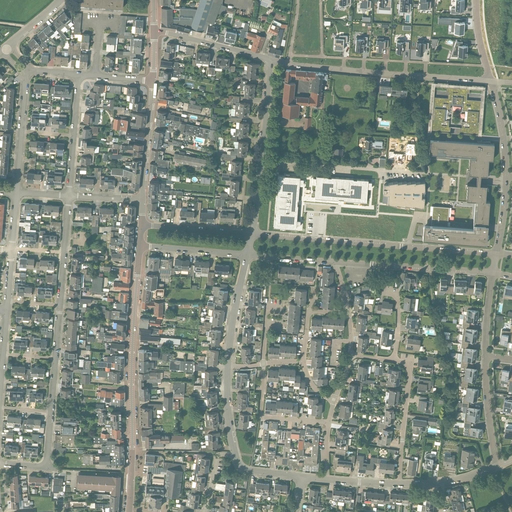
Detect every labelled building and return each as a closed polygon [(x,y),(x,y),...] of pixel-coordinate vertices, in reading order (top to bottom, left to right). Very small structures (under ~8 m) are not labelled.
[(101,6),(113,7),(122,8),(123,0),(80,0),(80,5),(101,6)] [(167,8),(176,8),(175,0),(159,0),(160,5),(167,5),(167,8)] [(214,24),(217,14),(223,15),(226,7),(221,5),(221,4),(222,4),(222,0),(199,0),(196,10),(189,9),(180,8),(177,25),(176,30),(175,31),(188,34),(189,29),(202,32),(202,30),(205,31),(208,22),(214,24)] [(358,0),(359,1),(359,3),(359,7),(361,7),(360,10),(367,10),(367,9),(370,10),(371,1),(368,1),(367,0),(358,0)] [(398,0),(398,4),(400,4),(399,12),(403,12),(410,13),(411,4),(407,4),(407,0),(398,0)] [(418,2),(418,8),(425,9),(430,9),(431,2),(426,2),(425,0),(419,0),(419,2),(418,2)] [(455,0),(455,9),(451,8),(450,13),(459,14),(459,11),(464,11),(464,0),(455,0)] [(161,22),(177,25),(180,8),(176,8),(167,8),(161,8),(161,22)] [(65,23),(70,19),(64,12),(58,17),(64,24),(65,23)] [(67,37),(60,30),(65,26),(65,27),(67,25),(65,23),(64,24),(58,17),(53,22),(54,23),(52,25),(64,40),(67,37)] [(438,18),(439,18),(439,23),(451,24),(454,24),(454,32),(454,33),(464,34),(464,22),(459,22),(460,19),(438,18)] [(273,20),(268,31),(276,35),(280,27),(284,28),(286,28),(287,25),(281,24),(273,20)] [(249,26),(258,29),(260,23),(251,21),(249,26)] [(237,30),(247,32),(250,23),(245,22),(243,29),(237,30)] [(50,36),(54,32),(48,25),(43,30),(49,37),(50,36)] [(215,26),(215,27),(208,26),(206,32),(213,34),(212,37),(217,38),(219,30),(219,27),(215,26)] [(277,41),(273,56),(279,57),(281,50),(278,49),(283,29),(284,28),(280,27),(276,35),(274,40),(277,41)] [(37,39),(45,48),(47,46),(45,44),(49,41),(50,42),(51,41),(50,40),(52,39),(50,36),(49,37),(43,30),(37,35),(40,37),(37,39)] [(226,36),(225,40),(234,42),(235,38),(237,33),(226,30),(225,36),(226,36)] [(259,52),(264,37),(255,34),(248,32),(246,38),(250,39),(250,38),(254,39),(251,50),(259,52)] [(334,44),(333,45),(334,45),(334,49),(343,50),(344,42),(347,42),(347,36),(339,36),(339,38),(334,38),(334,44)] [(356,38),(355,51),(360,51),(363,51),(363,50),(363,49),(363,46),(367,46),(367,37),(364,37),(363,38),(356,38)] [(43,50),(45,48),(37,39),(35,41),(33,38),(28,43),(33,50),(39,45),(43,50)] [(376,45),(376,47),(376,52),(383,52),(383,48),(388,48),(389,41),(383,40),(383,38),(377,38),(376,45)] [(396,48),(396,53),(403,53),(403,49),(408,50),(409,42),(403,42),(403,40),(397,39),(396,46),(396,48)] [(72,50),(81,51),(81,48),(88,48),(89,42),(81,41),(77,40),(77,46),(69,45),(69,47),(72,47),(72,50)] [(267,54),(273,56),(277,41),(275,41),(274,40),(272,48),(269,47),(267,54)] [(416,48),(416,49),(416,54),(423,54),(423,50),(428,50),(429,43),(423,42),(423,41),(417,40),(417,43),(416,43),(416,48)] [(467,49),(467,46),(465,46),(462,46),(462,42),(456,42),(453,51),(458,53),(458,56),(467,57),(467,49)] [(123,55),(123,51),(116,51),(117,44),(114,44),(106,43),(106,50),(116,51),(115,54),(123,55)] [(136,56),(136,53),(140,53),(141,46),(131,46),(130,52),(123,51),(123,55),(136,56)] [(48,59),(51,59),(52,47),(49,47),(48,53),(42,53),(42,55),(41,55),(41,58),(41,59),(41,62),(48,63),(48,59)] [(61,64),(61,56),(54,56),(55,47),(52,47),(51,59),(54,59),(54,63),(61,64)] [(71,60),(71,55),(72,50),(72,47),(69,47),(68,47),(67,54),(68,54),(67,57),(61,56),(61,64),(67,64),(68,60),(71,60)] [(79,61),(87,61),(87,54),(81,54),(81,51),(72,50),(71,55),(76,55),(76,57),(80,57),(79,61)] [(195,62),(202,63),(203,53),(196,53),(196,60),(192,59),(192,65),(195,66),(195,62)] [(105,63),(115,64),(116,57),(122,58),(123,55),(115,54),(115,57),(105,56),(105,63)] [(130,61),(132,61),(132,65),(139,66),(140,59),(135,59),(136,56),(123,55),(122,58),(130,58),(130,61)] [(231,73),(232,66),(229,66),(229,59),(223,58),(222,68),(228,68),(228,72),(231,73)] [(172,72),(180,74),(180,72),(181,72),(182,69),(179,68),(180,63),(178,63),(178,62),(178,60),(174,59),(174,62),(172,61),(172,62),(161,60),(160,65),(171,67),(171,70),(172,71),(172,72)] [(246,70),(255,71),(256,67),(259,68),(259,64),(244,63),(244,65),(247,65),(246,70)] [(243,75),(243,77),(258,79),(258,75),(255,75),(255,71),(246,70),(246,76),(243,75)] [(296,104),(296,97),(293,97),(295,83),(290,83),(291,76),(292,76),(294,76),(295,76),(296,77),(296,79),(303,79),(302,80),(309,80),(309,79),(312,79),(312,81),(312,82),(314,82),(315,73),(314,72),(297,71),(295,71),(291,70),(286,70),(285,82),(282,116),(296,116),(297,104),(296,104)] [(296,104),(297,104),(300,104),(310,105),(320,105),(322,83),(322,79),(326,80),(327,74),(326,74),(324,73),(324,74),(323,74),(323,73),(315,73),(314,82),(313,91),(314,91),(313,97),(310,96),(310,99),(309,98),(300,98),(296,97),(296,104)] [(51,96),(51,93),(51,87),(48,86),(49,84),(41,84),(41,92),(48,93),(47,96),(51,96)] [(96,92),(99,92),(103,92),(103,85),(94,84),(93,91),(96,91),(96,92)] [(54,93),(61,94),(62,85),(55,85),(54,87),(51,87),(51,93),(51,96),(54,96),(54,93)] [(62,85),(61,94),(61,97),(65,97),(65,94),(68,95),(69,95),(69,91),(71,91),(72,89),(69,89),(69,86),(62,85)] [(169,96),(169,91),(170,91),(171,91),(172,91),(172,90),(173,90),(173,89),(174,89),(174,88),(174,87),(165,85),(165,86),(160,86),(159,95),(169,96)] [(391,92),(390,94),(406,96),(407,89),(391,88),(392,86),(380,85),(379,92),(387,93),(387,91),(391,92)] [(447,87),(446,92),(448,92),(448,98),(451,98),(450,103),(463,104),(464,99),(467,99),(467,93),(469,93),(469,89),(470,89),(470,88),(446,87),(447,87)] [(89,98),(95,99),(103,99),(103,96),(99,96),(99,92),(96,92),(96,91),(93,91),(90,91),(89,98)] [(434,96),(433,96),(432,113),(445,114),(445,109),(450,109),(450,103),(451,98),(448,98),(434,97),(434,96)] [(161,106),(165,107),(166,107),(168,107),(169,105),(172,106),(172,105),(176,106),(177,106),(178,101),(174,100),(169,99),(167,99),(159,97),(158,103),(162,104),(161,106)] [(85,105),(95,106),(95,99),(89,98),(86,98),(85,105)] [(249,104),(240,103),(239,103),(239,100),(232,99),(232,102),(235,102),(235,109),(249,110),(249,104)] [(467,116),(480,117),(481,100),(481,101),(467,99),(464,99),(463,104),(463,110),(467,111),(467,116)] [(203,111),(201,110),(201,106),(196,105),(188,103),(187,111),(200,113),(202,113),(203,111)] [(229,118),(241,119),(242,116),(248,117),(249,110),(235,109),(232,109),(231,115),(229,115),(229,118)] [(173,120),(190,125),(191,122),(188,121),(188,122),(182,120),(182,119),(177,118),(177,117),(174,117),(174,115),(170,114),(170,113),(167,113),(167,112),(157,110),(156,117),(173,119),(173,120)] [(83,121),(84,122),(93,123),(93,114),(98,115),(98,111),(91,111),(91,114),(84,113),(84,118),(83,119),(83,120),(83,121)] [(45,124),(48,124),(49,118),(49,113),(46,113),(46,117),(39,117),(38,126),(45,126),(45,124)] [(445,114),(432,113),(431,131),(431,130),(450,132),(450,127),(449,127),(449,120),(444,120),(445,114)] [(66,124),(66,119),(66,115),(63,115),(63,119),(59,118),(58,127),(65,128),(65,124),(66,124)] [(460,127),(460,128),(459,132),(478,134),(480,117),(467,116),(467,122),(462,121),(461,128),(460,127)] [(167,129),(174,131),(179,132),(207,139),(208,139),(213,141),(216,141),(217,131),(214,131),(209,129),(190,125),(173,120),(173,119),(156,117),(155,124),(168,126),(167,129)] [(51,127),(58,127),(59,118),(52,118),(49,118),(48,124),(51,124),(51,127)] [(144,132),(134,131),(126,130),(127,127),(128,120),(127,120),(121,119),(118,119),(114,118),(114,122),(113,125),(113,129),(123,130),(122,136),(125,136),(144,138),(144,132)] [(236,129),(248,130),(249,123),(241,122),(241,119),(229,118),(229,121),(236,122),(236,129)] [(83,129),(83,137),(91,137),(92,133),(98,134),(98,127),(89,126),(89,129),(83,129)] [(154,135),(168,139),(170,139),(169,132),(174,131),(167,129),(157,127),(157,131),(154,130),(154,135)] [(237,138),(237,136),(247,137),(248,130),(236,129),(235,129),(235,132),(233,132),(233,135),(230,135),(230,138),(237,138)] [(153,141),(167,143),(168,139),(154,135),(153,141)] [(366,138),(365,148),(366,148),(366,152),(370,152),(370,149),(371,149),(371,146),(374,146),(374,148),(382,148),(382,141),(375,141),(375,142),(372,142),(372,139),(366,138)] [(127,149),(142,151),(143,145),(134,144),(133,145),(128,145),(129,140),(124,139),(124,143),(121,142),(121,144),(113,144),(110,144),(110,141),(109,141),(109,148),(112,148),(118,149),(124,149),(126,150),(127,149)] [(415,150),(414,140),(410,139),(405,139),(405,146),(404,154),(399,153),(393,153),(393,152),(393,151),(391,151),(389,151),(389,154),(388,159),(396,160),(404,160),(411,161),(412,150),(415,150)] [(487,175),(488,160),(493,160),(494,144),(490,144),(490,142),(477,141),(477,143),(430,139),(429,154),(476,157),(475,158),(469,157),(468,174),(477,174),(487,175)] [(29,149),(36,150),(37,141),(30,141),(29,145),(29,149)] [(43,153),(46,153),(47,142),(44,142),(37,141),(36,150),(43,151),(43,153)] [(84,152),(94,152),(94,146),(86,146),(86,141),(82,141),(81,149),(84,149),(84,152)] [(49,151),(56,152),(57,143),(50,142),(47,142),(46,153),(49,153),(49,151)] [(343,157),(344,149),(335,148),(334,156),(343,157)] [(156,159),(160,160),(161,154),(162,154),(163,151),(159,150),(152,149),(150,158),(156,159)] [(93,164),(93,161),(94,152),(84,152),(84,157),(81,157),(81,163),(93,164)] [(179,154),(175,153),(173,162),(207,168),(208,164),(209,164),(210,161),(209,161),(209,160),(184,155),(179,154)] [(127,181),(139,183),(140,172),(131,171),(125,169),(112,167),(111,174),(123,175),(122,178),(127,178),(127,181)] [(229,177),(229,174),(240,175),(240,168),(231,167),(230,171),(226,170),(226,174),(222,173),(222,177),(229,177)] [(41,181),(44,181),(44,171),(41,171),(41,174),(34,173),(33,182),(41,183),(41,181)] [(46,183),(53,184),(54,175),(47,174),(48,171),(44,171),(44,181),(47,181),(46,183)] [(54,175),(53,184),(61,184),(61,180),(62,172),(54,172),(54,175)] [(275,216),(274,227),(296,229),(296,226),(299,227),(300,222),(300,221),(297,220),(298,205),(297,205),(297,200),(298,200),(299,185),(300,185),(303,185),(303,179),(300,179),(300,178),(300,177),(289,176),(284,176),(278,175),(277,186),(278,186),(277,190),(275,212),(276,212),(275,216)] [(118,187),(118,184),(118,176),(115,176),(115,180),(108,179),(107,188),(114,188),(115,187),(118,187)] [(127,189),(138,190),(139,183),(127,181),(121,181),(122,176),(118,176),(118,184),(127,185),(127,189)] [(313,178),(312,184),(316,184),(315,198),(321,199),(327,199),(338,200),(338,199),(343,199),(343,200),(354,201),(360,202),(366,202),(367,188),(371,188),(371,182),(368,182),(368,180),(357,179),(357,180),(353,179),(336,177),(331,177),(331,178),(328,177),(316,176),(316,178),(313,178)] [(424,208),(424,197),(421,197),(422,192),(425,192),(424,181),(415,183),(415,182),(406,183),(406,182),(397,183),(397,182),(388,183),(388,184),(384,184),(383,194),(388,195),(387,204),(396,206),(396,204),(405,206),(405,205),(410,206),(414,207),(414,206),(424,208)] [(486,244),(487,229),(489,201),(485,201),(486,185),(467,184),(466,200),(475,201),(473,228),(447,226),(449,207),(433,206),(431,225),(424,224),(422,239),(439,240),(486,244)] [(152,209),(160,210),(160,206),(158,206),(159,203),(157,203),(157,202),(148,202),(147,209),(152,209)] [(38,213),(41,213),(41,207),(39,207),(39,204),(32,204),(31,213),(38,213)] [(44,214),(51,214),(51,205),(45,205),(44,207),(41,207),(41,213),(41,215),(43,216),(43,213),(44,213),(44,214)] [(127,213),(135,214),(135,207),(128,206),(127,213)] [(92,226),(94,226),(95,216),(91,215),(91,208),(84,207),(84,215),(88,216),(88,219),(92,219),(91,226),(92,226)] [(160,210),(152,209),(151,216),(163,217),(164,211),(160,210)] [(121,225),(126,226),(127,221),(134,221),(135,214),(127,213),(127,216),(122,216),(121,225)] [(121,233),(133,234),(133,226),(126,226),(121,225),(119,225),(116,225),(116,228),(121,228),(121,233)] [(56,241),(59,242),(60,233),(61,229),(60,229),(56,228),(56,236),(49,235),(49,244),(56,244),(56,241)] [(36,242),(38,242),(39,235),(40,232),(36,232),(35,234),(29,233),(28,242),(36,243),(36,242)] [(41,243),(49,244),(49,235),(42,234),(42,235),(39,235),(38,242),(41,242),(41,243)] [(132,240),(124,239),(124,242),(115,241),(116,238),(114,238),(110,238),(111,245),(117,245),(132,246),(133,240),(132,240)] [(71,263),(82,264),(82,260),(84,260),(84,255),(75,254),(75,257),(72,257),(71,263)] [(159,269),(168,270),(171,270),(171,268),(171,259),(149,257),(148,268),(159,269)] [(19,266),(26,267),(27,258),(20,258),(19,262),(19,266)] [(33,273),(36,273),(37,261),(34,261),(34,259),(27,258),(26,267),(33,268),(33,273)] [(43,268),(46,269),(47,260),(40,259),(40,262),(37,261),(36,273),(39,273),(39,270),(42,270),(43,268)] [(174,268),(171,268),(171,270),(170,276),(174,276),(174,270),(181,271),(181,270),(181,268),(182,260),(175,259),(174,268)] [(47,260),(46,269),(54,269),(54,264),(54,260),(47,260)] [(187,277),(190,277),(191,267),(188,267),(189,260),(182,260),(181,268),(181,270),(188,271),(187,277)] [(194,272),(201,273),(202,261),(195,261),(194,265),(191,265),(191,267),(190,277),(191,277),(191,280),(194,280),(194,278),(195,279),(195,275),(194,275),(194,272)] [(207,285),(210,286),(211,277),(211,271),(208,270),(209,262),(202,261),(201,273),(208,273),(207,278),(207,285)] [(79,274),(81,274),(84,274),(86,274),(87,269),(83,269),(83,264),(82,264),(71,263),(71,270),(79,271),(79,274)] [(221,276),(227,277),(231,277),(231,269),(228,269),(229,266),(222,265),(221,274),(221,276)] [(277,277),(298,278),(299,270),(300,268),(278,266),(277,277)] [(121,276),(130,277),(130,269),(119,268),(119,274),(120,274),(120,275),(121,275),(121,276)] [(322,278),(333,279),(333,272),(330,272),(330,268),(323,268),(322,278)] [(298,280),(306,281),(307,270),(299,270),(298,278),(298,280)] [(401,272),(400,279),(404,280),(403,288),(413,289),(414,282),(417,282),(417,278),(414,278),(406,277),(407,273),(401,272)] [(110,280),(113,280),(129,282),(130,277),(121,276),(121,275),(120,275),(120,274),(119,274),(119,275),(118,278),(111,277),(110,280)] [(145,288),(156,288),(157,275),(146,274),(145,287),(145,288)] [(91,291),(101,292),(102,277),(93,276),(92,288),(91,291)] [(449,293),(450,286),(446,286),(446,279),(440,279),(440,284),(438,284),(437,291),(438,291),(438,290),(443,290),(443,293),(447,293),(449,293)] [(460,291),(460,280),(454,280),(454,287),(450,286),(449,293),(455,294),(456,293),(456,291),(460,291)] [(460,280),(460,291),(463,292),(463,294),(469,294),(470,288),(466,287),(466,281),(460,280)] [(113,288),(129,290),(129,283),(113,281),(113,288)] [(470,288),(469,294),(475,295),(476,293),(482,293),(482,294),(483,287),(480,287),(481,282),(475,281),(474,288),(470,288)] [(17,294),(24,295),(25,286),(25,284),(18,283),(17,290),(17,294)] [(31,293),(34,294),(35,287),(32,287),(25,286),(24,295),(31,296),(31,293)] [(224,291),(225,288),(220,287),(213,286),(212,286),(212,290),(214,290),(213,296),(226,298),(227,291),(224,291)] [(322,307),(333,308),(334,286),(332,286),(323,286),(322,307)] [(37,296),(44,297),(45,288),(38,287),(38,288),(35,287),(34,294),(37,294),(37,296)] [(142,301),(151,301),(151,294),(152,293),(155,293),(155,298),(164,298),(164,288),(156,288),(145,288),(145,287),(144,287),(142,301)] [(45,288),(44,297),(51,297),(52,293),(52,289),(45,288)] [(249,297),(259,298),(259,292),(262,292),(263,289),(255,288),(255,291),(249,290),(249,297)] [(123,302),(128,302),(128,294),(119,293),(118,302),(122,303),(123,302)] [(355,296),(354,303),(361,304),(365,304),(367,304),(368,299),(369,294),(361,293),(361,297),(355,296)] [(207,305),(214,307),(215,304),(217,304),(225,305),(226,298),(213,296),(212,303),(208,302),(207,305)] [(305,297),(300,297),(295,296),(294,303),(300,304),(305,304),(305,297)] [(249,297),(248,304),(254,304),(253,307),(261,308),(264,308),(264,305),(262,305),(260,302),(259,302),(259,298),(249,297)] [(405,297),(403,309),(411,310),(414,311),(414,310),(415,306),(417,307),(418,299),(416,299),(405,297)] [(77,307),(84,307),(84,303),(91,303),(91,299),(83,299),(80,298),(76,298),(76,301),(68,300),(68,306),(71,306),(77,307)] [(162,315),(162,318),(171,319),(171,321),(185,323),(186,317),(162,314),(163,302),(154,302),(154,301),(151,301),(142,301),(141,308),(148,308),(148,307),(154,307),(153,314),(157,315),(162,315)] [(385,311),(387,311),(391,312),(391,308),(392,308),(392,304),(388,303),(388,302),(382,301),(382,305),(378,305),(377,308),(376,308),(376,313),(381,313),(381,311),(384,311),(385,311)] [(122,310),(127,310),(128,302),(123,302),(122,303),(118,302),(116,302),(116,308),(122,308),(122,310)] [(212,316),(222,318),(224,311),(214,309),(214,307),(207,305),(206,309),(213,310),(212,316)] [(466,315),(477,316),(478,310),(471,310),(472,306),(465,305),(464,311),(467,311),(466,315)] [(77,307),(71,306),(71,309),(68,309),(67,317),(78,317),(79,312),(86,312),(86,310),(86,307),(84,307),(77,307)] [(246,309),(245,316),(254,317),(255,314),(258,314),(258,311),(260,311),(261,308),(253,307),(253,310),(246,309)] [(119,318),(126,319),(127,312),(119,311),(119,312),(112,310),(105,310),(97,309),(94,308),(90,308),(90,310),(98,311),(98,313),(105,314),(104,318),(114,319),(114,317),(115,317),(115,316),(119,316),(119,318)] [(29,319),(32,320),(33,314),(30,313),(30,311),(23,311),(23,319),(29,320),(29,319)] [(35,320),(42,321),(43,312),(36,312),(35,314),(33,314),(32,320),(35,320)] [(356,323),(365,324),(365,320),(367,320),(371,318),(371,315),(367,314),(360,313),(360,317),(357,316),(356,323)] [(477,316),(466,315),(466,318),(463,318),(462,324),(469,325),(470,321),(476,322),(477,316)] [(212,316),(211,323),(221,325),(222,318),(212,316)] [(245,316),(245,323),(252,323),(252,326),(262,327),(263,323),(257,323),(257,317),(254,317),(245,316)] [(150,328),(150,325),(148,324),(149,319),(140,318),(139,326),(150,328)] [(410,330),(418,331),(419,324),(415,323),(415,319),(407,318),(406,326),(410,326),(410,330)] [(469,325),(462,324),(462,328),(463,328),(462,334),(476,336),(477,330),(469,329),(469,325)] [(502,330),(500,343),(508,344),(508,340),(511,341),(511,324),(510,331),(502,330)] [(155,336),(159,337),(160,329),(150,328),(139,326),(138,334),(155,335),(155,336)] [(247,335),(251,336),(252,336),(253,329),(262,330),(262,327),(252,326),(251,329),(244,328),(243,335),(247,335)] [(211,337),(220,338),(221,331),(212,330),(211,337)] [(113,340),(115,341),(115,333),(106,333),(103,332),(96,331),(96,339),(105,340),(113,340)] [(392,332),(383,331),(381,344),(390,346),(392,332)] [(462,334),(461,344),(468,344),(468,341),(475,342),(476,336),(462,334)] [(27,346),(30,346),(31,336),(31,335),(28,335),(27,338),(25,337),(25,340),(21,340),(20,348),(27,348),(27,346)] [(140,340),(159,342),(179,344),(180,339),(168,337),(168,338),(159,337),(155,336),(140,335),(140,340)] [(32,349),(39,350),(40,341),(40,338),(34,338),(34,337),(31,336),(30,346),(33,347),(32,349)] [(357,344),(365,345),(366,338),(358,336),(357,344)] [(211,337),(210,344),(219,345),(220,338),(211,337)] [(407,338),(406,349),(419,351),(420,340),(407,338)] [(114,349),(124,350),(125,344),(111,343),(110,349),(106,349),(105,352),(113,353),(114,349)] [(468,344),(461,344),(461,348),(463,348),(462,354),(476,355),(476,350),(467,348),(468,344)] [(218,351),(210,350),(208,350),(208,347),(201,346),(201,349),(206,350),(206,357),(209,357),(217,358),(218,351)] [(138,359),(155,359),(164,360),(170,360),(169,365),(169,369),(179,370),(184,370),(184,372),(194,372),(194,362),(180,361),(173,360),(173,354),(171,354),(163,352),(151,351),(151,350),(148,350),(138,350),(138,359)] [(249,363),(250,361),(250,354),(249,354),(242,354),(241,360),(244,360),(243,363),(249,363)] [(462,354),(461,363),(467,364),(468,360),(475,361),(476,355),(462,354)] [(206,364),(208,364),(217,365),(217,358),(209,357),(206,357),(206,362),(203,361),(203,363),(198,362),(197,366),(206,367),(206,364)] [(420,372),(425,373),(432,373),(432,369),(430,369),(430,367),(432,367),(433,357),(428,357),(428,361),(418,359),(417,365),(421,365),(420,372)] [(73,369),(77,369),(77,363),(73,362),(74,359),(64,358),(63,365),(69,366),(69,368),(73,369)] [(138,370),(149,370),(149,371),(151,371),(151,368),(155,368),(155,362),(156,362),(156,361),(155,361),(155,359),(138,359),(138,370)] [(467,364),(461,363),(460,367),(463,368),(463,370),(465,370),(465,374),(476,375),(477,369),(467,368),(467,364)] [(357,372),(366,373),(367,366),(358,365),(357,372)] [(24,375),(28,375),(28,369),(25,369),(25,367),(18,366),(18,374),(24,375)] [(204,378),(213,378),(213,374),(216,374),(216,371),(206,371),(206,367),(197,366),(197,370),(202,371),(201,373),(204,373),(204,378)] [(30,375),(37,376),(38,367),(31,367),(31,369),(28,369),(28,375),(30,375)] [(388,376),(399,377),(400,370),(388,369),(388,372),(388,376)] [(236,380),(246,381),(247,373),(243,373),(243,370),(240,370),(240,373),(236,373),(236,380)] [(501,379),(501,383),(509,384),(508,391),(511,391),(511,374),(509,374),(510,370),(502,370),(501,379)] [(112,377),(112,382),(120,382),(120,372),(112,372),(112,371),(109,371),(109,377),(112,377)] [(146,378),(146,383),(157,383),(156,383),(161,383),(161,379),(160,379),(160,372),(156,372),(138,371),(139,377),(146,378)] [(375,381),(366,380),(366,373),(357,372),(357,379),(362,380),(362,382),(362,383),(374,384),(375,381)] [(90,375),(81,374),(80,383),(90,383),(90,375)] [(476,375),(465,374),(464,377),(462,377),(461,383),(468,384),(468,380),(475,381),(476,375)] [(380,382),(380,385),(390,386),(390,383),(396,384),(398,384),(399,377),(388,376),(388,379),(386,379),(386,382),(380,382)] [(327,384),(327,380),(327,378),(323,377),(323,378),(317,377),(317,383),(319,383),(319,386),(326,387),(327,384)] [(201,389),(208,389),(208,385),(216,385),(216,382),(213,382),(213,378),(204,378),(199,378),(200,383),(201,383),(201,389)] [(243,390),(248,391),(249,387),(245,387),(246,381),(236,380),(235,386),(239,387),(239,390),(243,390)] [(417,392),(421,393),(421,391),(429,392),(431,381),(418,380),(417,392)] [(173,381),(172,389),(173,389),(173,393),(184,394),(185,381),(173,381)] [(304,392),(304,394),(306,394),(307,394),(308,387),(305,386),(305,382),(300,381),(299,386),(298,391),(304,392)] [(348,391),(358,392),(359,385),(361,386),(362,383),(362,382),(354,381),(354,384),(349,384),(348,391)] [(468,384),(461,383),(461,387),(464,387),(464,389),(466,390),(466,393),(477,395),(478,389),(467,388),(468,384)] [(207,399),(217,398),(216,392),(209,392),(208,389),(201,389),(201,393),(201,396),(205,396),(205,399),(207,399)] [(385,396),(398,397),(399,390),(387,389),(387,392),(386,392),(385,396)] [(237,400),(246,401),(246,397),(248,397),(248,391),(243,390),(243,393),(237,393),(237,396),(237,400)] [(9,399),(16,400),(16,391),(5,391),(5,395),(9,395),(9,399)] [(23,398),(26,398),(26,392),(16,391),(16,400),(23,400),(23,398)] [(351,401),(357,402),(359,402),(359,399),(357,399),(358,392),(348,391),(347,398),(351,398),(351,401)] [(29,400),(35,401),(36,392),(26,392),(26,398),(29,398),(29,400)] [(36,392),(35,401),(42,401),(42,398),(45,398),(46,393),(36,392)] [(477,395),(466,393),(465,397),(463,397),(462,403),(469,404),(469,400),(476,401),(477,395)] [(309,403),(317,403),(317,398),(314,398),(314,395),(312,394),(307,394),(306,394),(306,397),(307,397),(307,403),(309,403)] [(116,403),(124,403),(124,397),(115,397),(112,397),(105,396),(105,401),(112,402),(111,405),(116,405),(116,403)] [(163,404),(163,409),(172,410),(173,397),(164,396),(163,404)] [(386,400),(385,403),(397,404),(398,397),(385,396),(384,396),(384,399),(386,400)] [(245,411),(251,411),(252,411),(252,407),(247,407),(248,405),(246,404),(246,401),(237,400),(236,407),(242,407),(242,410),(245,411)] [(424,413),(431,414),(431,413),(432,407),(431,407),(432,402),(426,401),(418,400),(418,403),(419,403),(418,410),(424,411),(424,413)] [(340,410),(349,411),(352,412),(353,407),(357,407),(357,405),(357,402),(351,401),(345,401),(345,405),(340,404),(340,410)] [(154,409),(155,403),(148,403),(148,407),(144,407),(140,407),(140,415),(151,415),(151,409),(154,409)] [(469,404),(462,403),(462,407),(466,407),(465,413),(479,415),(479,409),(468,408),(469,404)] [(383,415),(394,417),(394,412),(393,412),(393,410),(392,410),(392,407),(384,405),(383,411),(384,412),(383,415)] [(511,405),(504,405),(503,410),(506,410),(507,411),(506,415),(506,416),(511,416),(511,405)] [(114,419),(120,419),(120,412),(108,412),(108,414),(105,414),(105,411),(104,411),(104,408),(96,408),(96,411),(98,411),(97,418),(114,419)] [(155,417),(156,413),(155,409),(154,409),(151,409),(151,415),(140,415),(140,419),(151,419),(151,417),(155,417)] [(349,411),(340,410),(339,417),(342,417),(342,418),(348,418),(349,411)] [(248,421),(249,417),(251,417),(251,411),(245,411),(244,414),(239,413),(238,420),(247,421),(248,421)] [(208,420),(218,419),(217,412),(208,413),(207,413),(208,420)] [(465,413),(464,423),(471,424),(471,420),(478,421),(479,415),(465,413)] [(68,425),(75,426),(76,416),(60,415),(60,421),(61,421),(61,425),(68,425)] [(379,425),(387,426),(388,426),(388,423),(391,424),(391,423),(393,423),(394,417),(383,415),(381,415),(380,422),(379,422),(379,425)] [(13,427),(23,428),(24,420),(21,420),(21,417),(14,417),(13,425),(13,427)] [(27,426),(33,427),(34,418),(27,418),(27,420),(24,420),(23,428),(26,429),(27,426)] [(108,427),(121,427),(120,419),(114,419),(97,418),(97,423),(106,423),(106,427),(108,427)] [(204,430),(211,429),(211,426),(219,425),(218,419),(208,420),(205,420),(206,427),(204,427),(204,430)] [(420,430),(425,431),(427,421),(413,419),(412,429),(413,429),(412,433),(419,434),(420,430)] [(262,441),(268,441),(268,438),(269,432),(268,432),(268,430),(277,431),(277,430),(277,422),(267,422),(267,423),(263,422),(262,441)] [(471,424),(464,423),(463,427),(469,428),(467,436),(467,435),(467,436),(476,437),(476,435),(481,435),(482,429),(470,428),(471,424)] [(68,425),(61,425),(60,433),(76,434),(77,426),(75,426),(68,425)] [(381,435),(391,437),(392,430),(386,429),(387,426),(379,425),(378,432),(382,432),(381,435)] [(337,437),(348,438),(349,426),(342,426),(341,430),(337,430),(337,437)] [(112,437),(112,436),(121,436),(121,427),(108,427),(107,433),(102,433),(102,437),(106,437),(112,437)] [(312,446),(318,447),(319,428),(314,428),(313,427),(312,427),(312,428),(310,428),(310,427),(305,427),(305,430),(305,434),(313,435),(312,446)] [(208,440),(217,440),(217,436),(220,436),(220,432),(211,433),(211,429),(204,430),(205,440),(206,440),(208,440)] [(303,449),(305,434),(305,430),(299,430),(299,431),(295,431),(295,430),(291,429),(291,431),(290,437),(290,438),(298,439),(297,449),(303,449)] [(284,446),(290,446),(290,440),(287,440),(287,437),(290,437),(291,431),(277,430),(277,431),(276,439),(285,440),(284,446)] [(67,436),(55,435),(55,442),(62,443),(73,443),(74,436),(67,436)] [(383,446),(384,443),(390,444),(391,437),(381,435),(381,439),(378,439),(377,445),(383,446)] [(336,444),(336,449),(345,450),(347,450),(348,445),(347,445),(348,438),(337,437),(335,437),(335,444),(336,444)] [(201,448),(201,451),(213,451),(212,448),(220,447),(220,444),(217,444),(217,440),(208,440),(208,445),(205,446),(205,448),(201,448)] [(274,460),(275,455),(275,453),(267,452),(268,441),(262,441),(261,458),(266,459),(266,460),(274,460)] [(18,452),(21,452),(22,446),(22,442),(19,442),(18,446),(12,446),(11,454),(18,454),(18,452)] [(24,455),(30,456),(31,447),(22,446),(21,452),(24,453),(24,455)] [(288,465),(289,460),(290,446),(284,446),(283,446),(282,457),(279,456),(279,455),(275,455),(274,460),(274,464),(283,465),(283,464),(288,465)] [(303,456),(302,465),(313,466),(313,465),(316,465),(318,447),(312,446),(311,456),(303,456)] [(302,469),(302,465),(303,456),(303,449),(297,449),(296,461),(289,460),(288,465),(288,467),(302,469)] [(463,450),(461,465),(472,466),(473,461),(474,452),(463,450)] [(424,457),(426,457),(424,467),(430,468),(430,469),(434,470),(436,455),(431,454),(430,453),(429,453),(428,453),(427,454),(426,454),(426,455),(425,456),(424,456),(424,457)] [(148,467),(157,468),(158,459),(164,460),(164,459),(161,456),(154,455),(155,455),(146,454),(145,463),(148,463),(148,467)] [(200,463),(209,465),(209,459),(205,458),(205,455),(199,454),(197,454),(195,463),(200,463)] [(444,455),(443,464),(446,465),(446,467),(453,468),(454,455),(450,454),(450,455),(444,454),(444,455)] [(120,463),(124,463),(124,455),(114,455),(99,455),(99,456),(93,456),(93,463),(110,463),(110,462),(115,462),(116,463),(120,463)] [(344,460),(343,471),(350,472),(351,464),(354,464),(355,455),(351,455),(351,456),(349,456),(348,460),(344,460)] [(358,471),(365,472),(366,462),(363,462),(364,456),(357,455),(356,463),(359,463),(358,471)] [(410,456),(410,459),(408,459),(406,474),(415,475),(417,460),(414,460),(414,457),(410,456)] [(366,462),(365,472),(372,473),(373,465),(376,465),(377,458),(370,457),(369,463),(366,462)] [(378,471),(385,472),(387,463),(380,462),(381,458),(380,458),(380,457),(377,457),(377,458),(376,465),(379,465),(378,471)] [(336,470),(343,471),(344,460),(334,459),(333,466),(336,467),(336,470)] [(194,472),(205,474),(206,471),(208,471),(209,465),(200,463),(195,463),(195,468),(195,469),(193,469),(193,472),(194,472)] [(387,463),(385,472),(393,473),(394,463),(387,463)] [(169,469),(166,469),(166,472),(165,480),(166,480),(166,481),(165,484),(165,483),(165,487),(150,486),(150,482),(149,481),(150,472),(160,473),(161,472),(161,468),(157,468),(148,467),(147,473),(146,481),(145,494),(150,495),(161,496),(166,496),(166,495),(178,496),(179,496),(182,471),(181,471),(179,471),(176,470),(172,470),(169,469)] [(205,474),(194,472),(193,475),(194,475),(193,482),(204,483),(205,474)] [(119,495),(119,483),(120,476),(112,476),(77,474),(77,476),(78,476),(78,481),(77,486),(111,488),(111,495),(119,495)] [(53,478),(52,492),(59,493),(59,491),(63,492),(63,487),(63,486),(62,485),(62,480),(58,480),(58,478),(53,478)] [(191,491),(197,492),(198,488),(203,489),(204,483),(193,482),(192,481),(191,487),(191,488),(191,490),(191,491)] [(249,493),(261,494),(262,483),(256,483),(255,487),(250,486),(249,493)] [(267,495),(270,495),(271,489),(268,489),(269,484),(262,483),(261,494),(261,495),(262,495),(262,496),(266,496),(267,495)] [(278,493),(280,493),(280,484),(274,484),(274,489),(271,489),(270,495),(270,498),(272,498),(274,496),(276,496),(277,495),(278,493)] [(286,494),(286,496),(289,496),(289,490),(287,489),(287,485),(280,484),(280,493),(286,494)] [(461,495),(460,492),(459,487),(460,487),(460,485),(454,486),(454,488),(451,489),(452,494),(454,494),(455,496),(459,495),(459,496),(461,495)] [(331,500),(338,501),(339,490),(333,489),(332,493),(329,493),(328,500),(331,500)] [(190,499),(198,501),(199,494),(197,494),(197,492),(191,491),(190,499)] [(352,507),(353,502),(354,496),(351,495),(352,492),(345,491),(344,499),(350,500),(349,507),(352,507)] [(364,500),(371,500),(371,492),(365,492),(365,496),(362,496),(361,502),(364,503),(364,500)] [(389,501),(395,501),(396,493),(390,492),(389,497),(387,497),(386,504),(389,504),(389,501)] [(383,503),(386,504),(387,497),(384,496),(384,493),(378,493),(376,501),(376,503),(383,504),(383,503)] [(109,502),(118,502),(119,495),(111,495),(95,494),(94,499),(103,499),(102,497),(110,498),(109,502)] [(312,504),(318,505),(319,502),(318,502),(319,496),(317,496),(309,494),(308,501),(312,501),(312,504)] [(408,504),(411,505),(411,498),(409,498),(409,495),(402,494),(402,502),(408,503),(408,504)] [(148,507),(160,508),(161,496),(150,495),(149,501),(148,507)] [(425,505),(433,506),(434,500),(430,499),(430,496),(423,495),(423,499),(426,499),(425,505)] [(452,505),(461,503),(459,498),(459,496),(459,495),(455,496),(452,497),(453,500),(451,500),(452,505)] [(191,509),(191,506),(197,507),(198,501),(190,499),(189,506),(187,505),(187,506),(180,505),(180,508),(186,509),(186,508),(191,509)] [(228,507),(231,507),(233,508),(234,501),(231,501),(223,500),(222,505),(225,506),(225,507),(228,507)] [(455,511),(457,511),(462,511),(461,508),(462,508),(461,503),(452,505),(453,510),(455,509),(455,511)]
